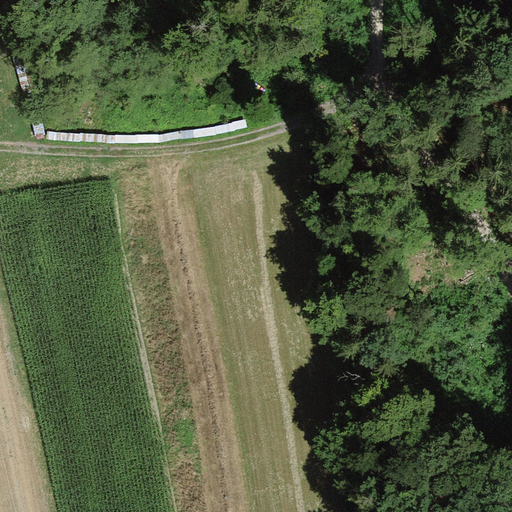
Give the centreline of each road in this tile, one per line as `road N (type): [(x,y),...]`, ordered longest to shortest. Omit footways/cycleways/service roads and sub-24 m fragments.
road 1 (track): [(0,151),(63,158),(207,152),(313,127),(377,74)]
road 2 (track): [(511,292),(377,74),(380,0)]
